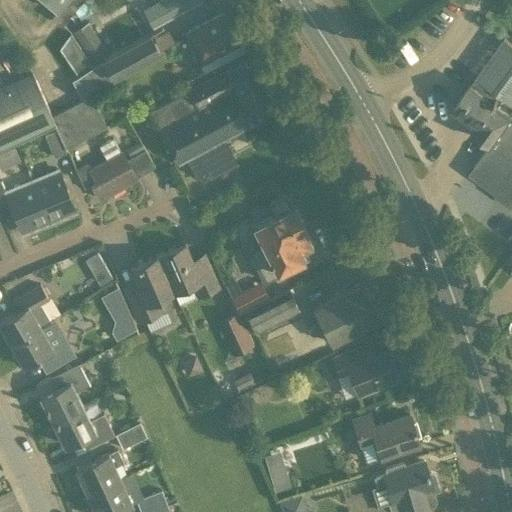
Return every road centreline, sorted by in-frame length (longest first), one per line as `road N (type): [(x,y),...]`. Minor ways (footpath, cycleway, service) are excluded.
road 1 (secondary): [(509,511),(460,324),(363,105)]
road 2 (residential): [(363,105),(423,69),(473,0)]
road 3 (secondary): [(363,105),(304,0)]
